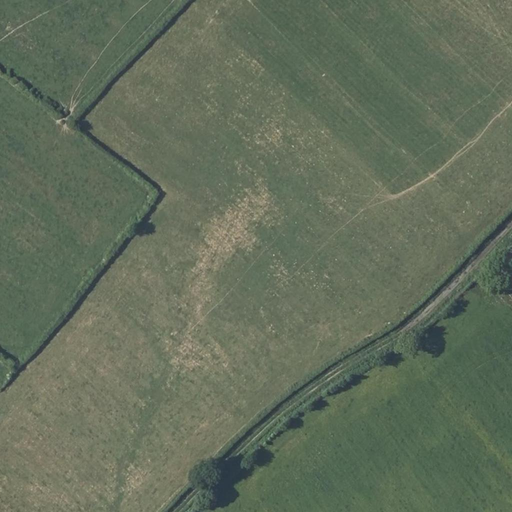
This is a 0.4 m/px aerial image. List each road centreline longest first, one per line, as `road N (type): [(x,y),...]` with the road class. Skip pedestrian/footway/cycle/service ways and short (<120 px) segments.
road 1 (track): [(175,511),(299,398),(393,335)]
road 2 (unclassified): [(393,335),(511,225)]
